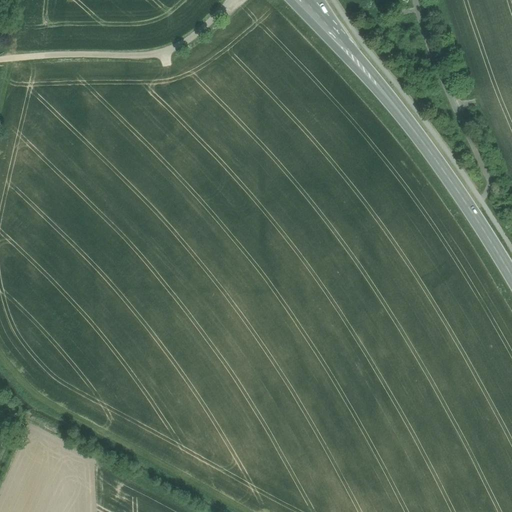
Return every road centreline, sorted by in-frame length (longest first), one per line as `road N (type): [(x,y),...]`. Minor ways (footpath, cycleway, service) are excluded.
road 1 (primary): [(326,31),(436,159),(511,275)]
road 2 (unclassified): [(232,0),(188,40),(150,55),(0,57)]
